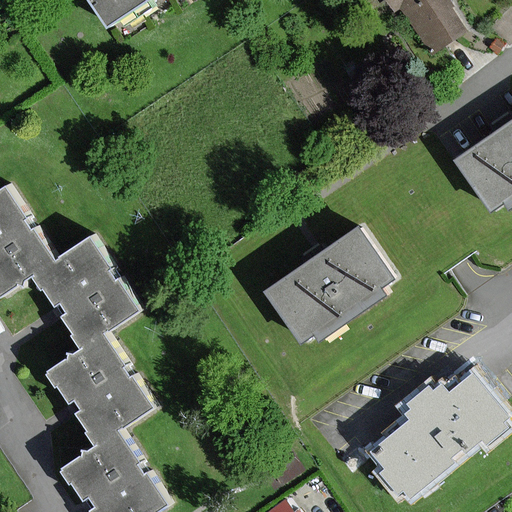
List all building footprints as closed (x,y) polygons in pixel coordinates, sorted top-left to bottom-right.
[(83,0),(103,31),(152,0),(83,0)] [(386,0),(394,12),(405,5),(433,52),(465,32),(444,0),(386,0)] [(511,118),(452,159),(490,213),(511,198),(511,118)] [(10,188),(0,194),(0,296),(40,271),(56,262),(10,188)] [(365,222),(266,291),(305,347),(405,278),(365,222)] [(56,262),(40,271),(87,347),(108,334),(143,313),(96,237),(56,262)] [(87,347),(47,367),(100,445),(120,432),(150,409),(108,334),(87,347)] [(468,373),(372,450),(406,493),(502,416),(468,373)] [(159,511),(167,507),(120,432),(100,445),(66,465),(95,511),(159,511)] [(265,511),(303,511),(291,494),(265,511)]
